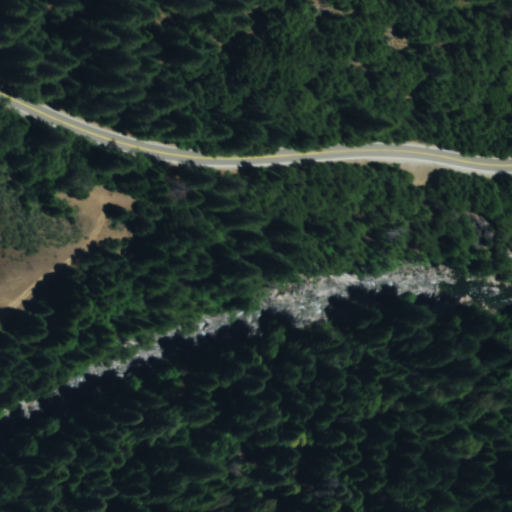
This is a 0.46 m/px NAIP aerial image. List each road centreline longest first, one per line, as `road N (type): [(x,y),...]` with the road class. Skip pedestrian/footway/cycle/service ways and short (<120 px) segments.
road 1 (primary): [(0,90),(79,126),(204,157),(363,153),(511,165)]
road 2 (track): [(0,312),(49,291),(96,237),(112,202)]
